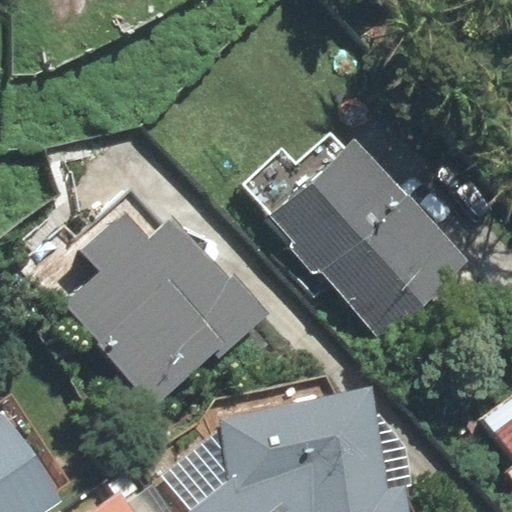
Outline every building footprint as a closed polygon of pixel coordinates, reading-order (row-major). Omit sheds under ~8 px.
[(282,148),(241,185),(379,336),(462,261),(354,142),(346,150),(331,133),(296,164),(282,148)] [(130,188),(38,268),(156,404),(258,316),(172,218),(163,226),(130,188)] [(365,389),(217,418),(229,480),(192,511),(408,511),(403,483),(384,486),(365,389)] [(511,480),(511,398),(486,419),(511,453),(511,466),(505,471),(511,480)] [(3,413),(0,414),(0,511),(44,511),(63,500),(3,413)] [(94,511),(132,511),(120,494),(94,511)]
